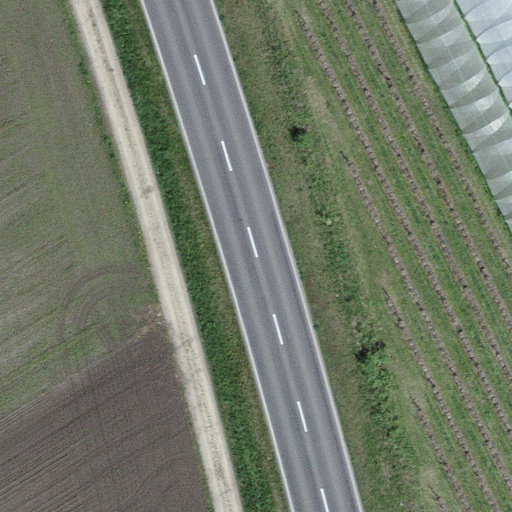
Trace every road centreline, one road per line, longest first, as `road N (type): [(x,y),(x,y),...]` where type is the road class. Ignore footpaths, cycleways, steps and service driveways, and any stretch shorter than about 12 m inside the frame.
road 1 (secondary): [(317,511),(162,0)]
road 2 (track): [(220,511),(74,0)]
